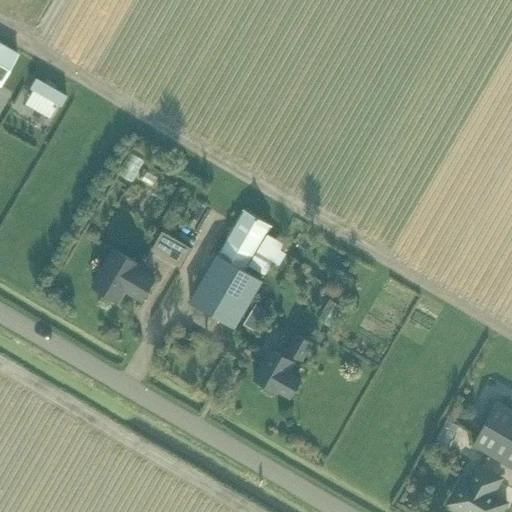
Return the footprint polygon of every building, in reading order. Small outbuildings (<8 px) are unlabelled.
[(0,86),(19,53),(0,42),(0,86)] [(33,90),(24,104),(48,118),(56,104),(60,106),(66,96),(35,78),(29,88),(33,90)] [(284,243),(268,234),(273,226),(245,210),(189,302),(236,329),(265,280),(246,270),(250,265),(268,274),(284,243)] [(153,250),(181,266),(192,248),(163,232),(153,250)] [(115,249),(94,286),(120,301),(127,290),(143,300),(155,279),(138,269),(141,264),(115,249)] [(257,303),(244,324),(255,330),(267,309),(257,303)] [(331,326),(337,315),(324,307),(318,318),(331,326)] [(284,356),(271,349),(253,378),(277,392),(278,391),(290,398),(300,379),(288,372),(294,362),(293,362),(296,357),(302,360),(312,343),(297,334),(284,356)] [(511,407),(497,399),(472,445),(511,466),(511,407)] [(459,427),(448,421),(437,440),(448,446),(459,427)] [(463,511),(501,511),(509,500),(496,493),(505,477),(478,461),(468,476),(465,474),(448,503),(463,511)]
